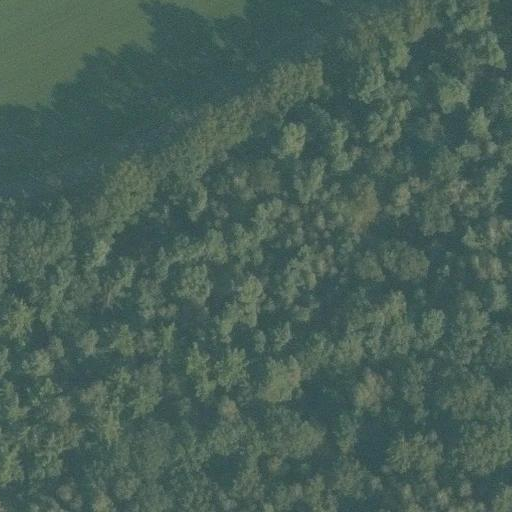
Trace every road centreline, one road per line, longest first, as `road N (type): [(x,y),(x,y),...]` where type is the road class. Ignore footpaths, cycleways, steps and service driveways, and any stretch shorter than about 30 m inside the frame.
road 1 (track): [(511,427),(0,490)]
road 2 (unclassified): [(0,182),(38,179),(142,129),(355,0)]
